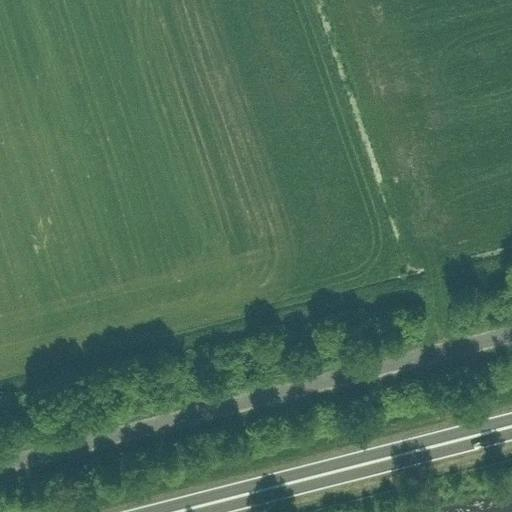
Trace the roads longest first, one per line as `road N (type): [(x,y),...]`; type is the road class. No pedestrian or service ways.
road 1 (unclassified): [(0,466),(511,335)]
road 2 (trunk): [(182,511),(511,428)]
